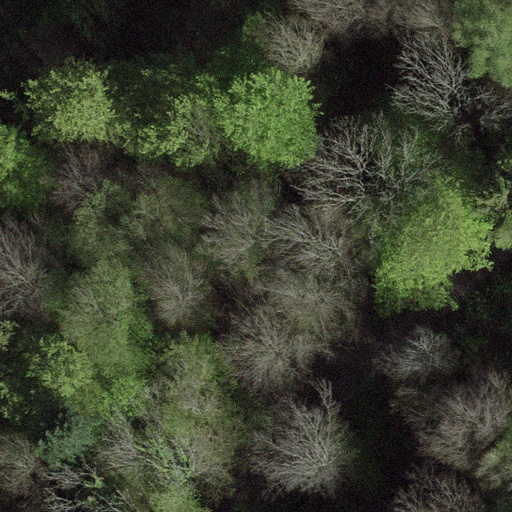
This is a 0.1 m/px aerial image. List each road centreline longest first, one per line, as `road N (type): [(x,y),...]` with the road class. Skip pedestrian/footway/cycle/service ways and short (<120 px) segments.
road 1 (track): [(511,227),(333,393)]
road 2 (track): [(333,393),(230,511)]
